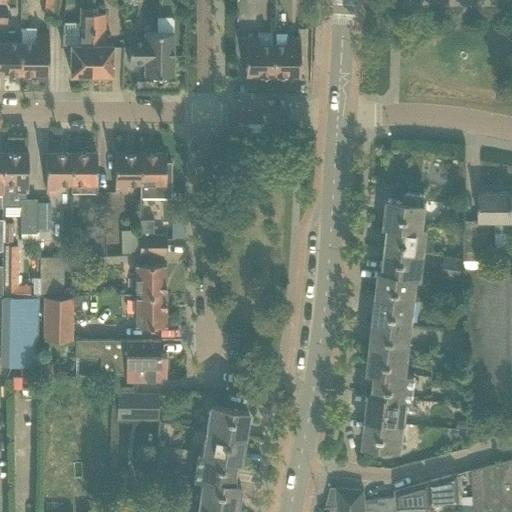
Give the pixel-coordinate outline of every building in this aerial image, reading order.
[(296,0),(298,28),(308,28),(307,0),(296,0)] [(91,74),(92,13),(92,7),(78,6),(78,21),(63,21),(63,43),(70,43),(70,74),(91,74)] [(105,13),(94,13),(92,13),(91,74),(112,74),(113,43),(104,43),(105,13)] [(48,35),(35,35),(35,27),(21,27),(21,43),(20,43),(20,74),(48,74),(48,35)] [(173,32),(153,32),(145,32),(145,38),(129,38),(128,64),(144,64),(144,75),(172,75),(173,32)] [(272,75),(272,44),(272,32),(258,32),(258,37),(245,37),(245,76),(272,75)] [(287,44),(272,44),(272,75),(300,75),(299,37),(286,37),(287,44)] [(0,73),(20,74),(20,43),(0,42),(0,73)] [(25,198),(25,192),(27,192),(28,152),(2,152),(2,205),(21,205),(21,240),(36,240),(36,202),(36,198),(25,198)] [(71,184),(71,152),(46,152),(45,192),(56,192),(56,184),(71,184)] [(96,153),(71,152),(71,184),(71,193),(96,193),(96,153)] [(140,184),(140,153),(114,153),(114,192),(125,192),(125,184),(140,184)] [(171,161),(165,161),(165,153),(140,153),(140,184),(140,197),(171,197),(171,161)] [(385,224),(389,225),(389,224),(423,228),(423,226),(426,203),(423,202),(424,194),(404,192),(404,200),(388,198),(385,224)] [(495,221),(495,232),(495,244),(511,243),(511,192),(479,192),(479,220),(465,220),(465,260),(465,268),(478,268),(478,260),(479,260),(479,232),(489,232),(489,221),(495,221)] [(50,238),(50,202),(36,202),(36,240),(38,240),(38,238),(50,238)] [(183,214),(172,214),(172,227),(183,228),(183,214)] [(153,220),(139,220),(140,231),(139,253),(139,254),(166,254),(166,235),(154,235),(153,220)] [(425,253),(428,228),(428,227),(423,226),(423,228),(389,224),(389,225),(386,249),(425,253)] [(140,229),(120,230),(121,254),(139,253),(140,231),(140,229)] [(18,284),(18,246),(5,246),(4,264),(4,294),(30,294),(30,284),(18,284)] [(422,277),(425,253),(386,249),(384,271),(384,273),(418,277),(422,277)] [(461,279),(463,258),(447,255),(444,277),(461,279)] [(63,293),(63,257),(40,257),(40,293),(45,293),(45,294),(65,294),(65,293),(63,293)] [(165,263),(145,264),(135,264),(135,295),(165,294),(165,263)] [(415,301),(418,277),(384,273),(384,271),(380,271),(377,297),(415,301)] [(470,297),(470,321),(511,321),(511,272),(470,272),(470,297)] [(165,325),(165,294),(135,295),(135,325),(165,325)] [(71,339),(72,297),(44,297),(43,339),(71,339)] [(412,325),(415,301),(377,297),(374,321),(412,325)] [(409,349),(412,325),(374,321),(371,345),(409,349)] [(511,321),(470,321),(470,345),(511,345),(511,321)] [(159,339),(139,340),(75,340),(75,356),(109,356),(109,358),(123,372),(125,372),(125,380),(165,379),(165,353),(159,353),(159,339)] [(407,374),(409,349),(371,345),(368,370),(376,371),(376,370),(407,374)] [(511,345),(470,345),(470,369),(491,369),(511,369),(511,345)] [(36,366),(36,348),(12,347),(11,365),(36,366)] [(52,377),(53,363),(40,363),(40,377),(52,377)] [(470,369),(470,414),(491,414),(491,369),(470,369)] [(491,369),(491,414),(511,414),(511,369),(491,369)] [(414,375),(407,374),(376,370),(376,371),(374,393),(374,396),(407,399),(411,400),(414,375)] [(159,391),(120,390),(119,418),(159,419),(159,391)] [(404,423),(407,399),(374,396),(374,393),(370,393),(367,419),(404,423)] [(210,405),(207,425),(206,430),(243,436),(247,411),(210,405)] [(402,447),(404,428),(404,423),(367,419),(364,443),(402,447)] [(239,460),(243,436),(206,430),(202,453),(202,454),(235,459),(239,460)] [(232,481),(235,459),(202,454),(202,453),(198,452),(194,478),(202,479),(203,478),(231,483),(232,481)] [(473,511),(511,511),(511,458),(471,469),(473,511)] [(458,472),(427,480),(430,504),(431,504),(460,503),(458,472)] [(240,483),(232,481),(231,483),(203,478),(202,479),(199,503),(235,509),(240,483)] [(427,480),(394,489),(395,497),(396,511),(430,511),(430,504),(427,480)] [(365,511),(364,490),(331,486),(325,506),(323,506),(324,508),(338,506),(338,511),(365,511)] [(396,511),(395,497),(367,499),(368,511),(396,511)] [(234,511),(235,509),(199,503),(196,511),(234,511)]
